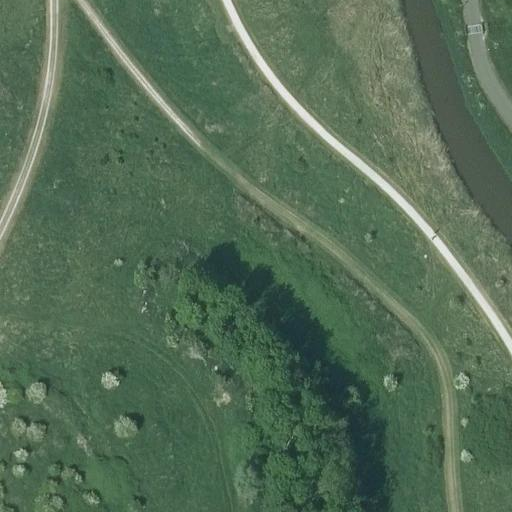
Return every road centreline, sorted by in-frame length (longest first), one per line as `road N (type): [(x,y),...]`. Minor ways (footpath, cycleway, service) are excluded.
road 1 (track): [(453,511),(433,353),(326,248),(194,142),(79,0)]
road 2 (track): [(51,0),(48,88),(33,151),(0,229)]
